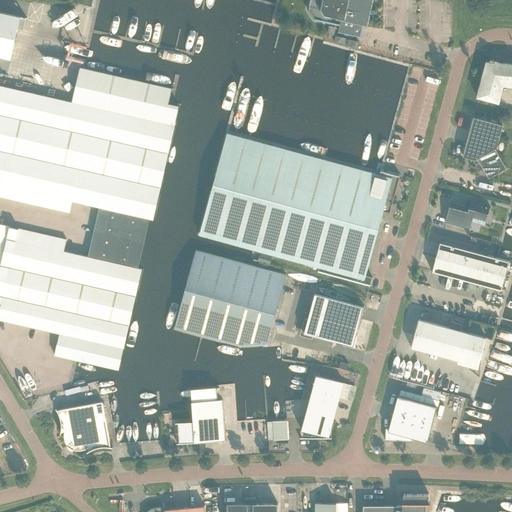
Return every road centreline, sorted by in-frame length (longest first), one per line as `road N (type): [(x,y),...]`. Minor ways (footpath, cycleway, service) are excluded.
road 1 (unclassified): [(352,469),(455,66),(495,35),(511,37)]
road 2 (unclassified): [(352,469),(61,485)]
road 3 (unclassified): [(511,476),(352,469)]
